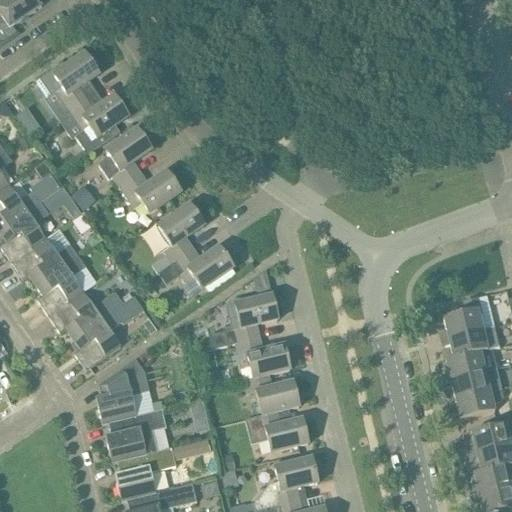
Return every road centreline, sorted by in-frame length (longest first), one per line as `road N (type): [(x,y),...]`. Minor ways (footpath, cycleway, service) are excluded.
road 1 (residential): [(354,511),(287,235),(304,205)]
road 2 (residential): [(304,205),(189,125),(104,0)]
road 3 (unclassified): [(426,511),(370,295),(380,264)]
road 4 (residential): [(511,146),(474,0)]
road 5 (unclassified): [(380,264),(400,244),(511,210)]
